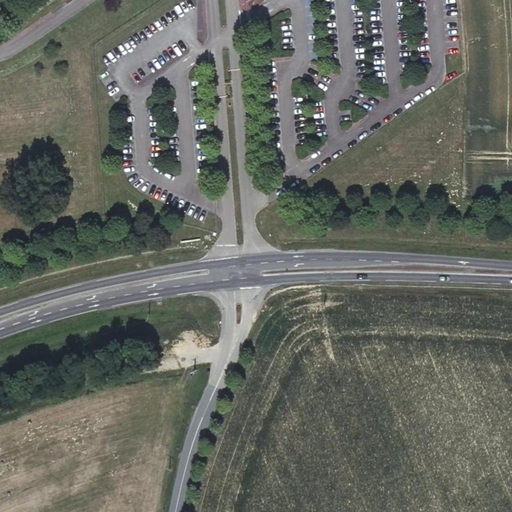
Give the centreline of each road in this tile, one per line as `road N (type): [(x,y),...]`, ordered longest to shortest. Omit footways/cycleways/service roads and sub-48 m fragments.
road 1 (track): [(511,291),(282,292),(269,295),(244,325)]
road 2 (secondary): [(254,268),(511,268)]
road 3 (secondary): [(0,318),(225,271)]
road 4 (residential): [(226,356),(187,452),(175,511)]
road 5 (track): [(0,401),(144,364)]
